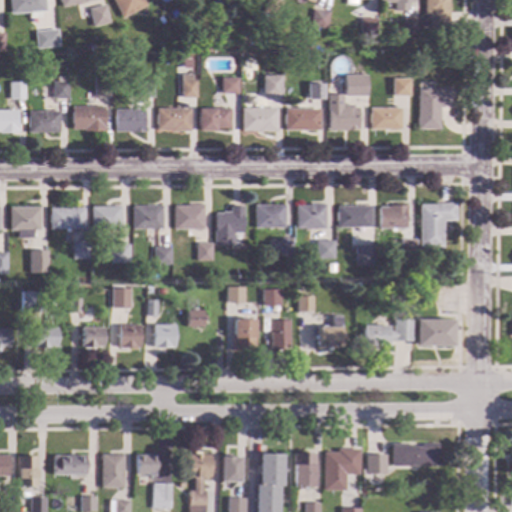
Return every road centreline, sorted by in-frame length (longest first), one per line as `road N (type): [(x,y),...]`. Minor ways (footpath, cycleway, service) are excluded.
road 1 (residential): [(481,0),(476,511)]
road 2 (tertiary): [(0,413),(511,409)]
road 3 (tertiary): [(511,385),(0,388)]
road 4 (residential): [(478,168),(0,172)]
